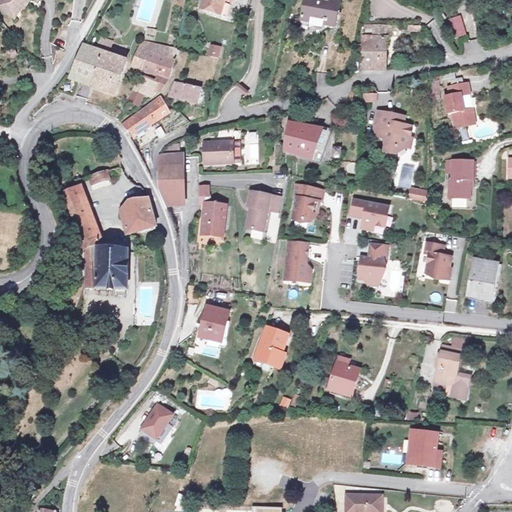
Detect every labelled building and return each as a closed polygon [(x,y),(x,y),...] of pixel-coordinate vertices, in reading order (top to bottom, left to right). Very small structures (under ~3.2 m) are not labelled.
[(0,0),(0,13),(6,17),(11,9),(16,11),(22,0),(0,0)] [(205,0),(202,10),(221,16),(227,0),(232,1),(232,0),(205,0)] [(305,1),(298,35),(323,40),(324,33),(335,34),(340,7),(330,5),(330,7),(323,6),(323,4),(305,1)] [(446,19),(450,38),(465,35),(461,16),(446,19)] [(385,25),(357,24),(357,29),(379,30),(379,37),(385,37),(391,37),(390,25),(385,25)] [(152,35),(159,37),(161,30),(154,28),(152,35)] [(358,52),(386,51),(385,37),(379,37),(379,30),(357,29),(358,52)] [(100,49),(88,45),(73,77),(113,94),(126,62),(124,60),(125,55),(119,53),(117,58),(110,55),(112,50),(114,44),(104,40),(100,49)] [(172,60),(174,51),(137,41),(130,67),(141,70),(146,53),(164,58),(172,60)] [(209,44),(206,56),(219,59),(222,47),(209,44)] [(119,53),(112,50),(110,55),(117,58),(119,53)] [(386,51),(358,52),(358,70),(385,69),(386,51)] [(152,88),(159,90),(166,76),(168,71),(160,68),(164,58),(146,53),(141,70),(156,75),(155,79),(152,88)] [(160,68),(168,71),(172,60),(164,58),(160,68)] [(140,74),(130,88),(150,95),(152,88),(155,79),(140,74)] [(440,75),(432,76),(433,96),(439,95),(438,81),(441,81),(440,75)] [(199,88),(175,81),(169,96),(193,104),(199,88)] [(467,82),(446,86),(448,95),(443,96),(446,114),(451,113),(454,128),(474,124),(471,108),(463,110),(460,97),(469,95),(467,82)] [(140,107),(143,94),(130,91),(126,103),(140,107)] [(362,103),(376,102),(375,93),(371,93),(371,92),(361,93),(362,103)] [(128,132),(132,139),(143,130),(142,128),(167,110),(159,98),(151,103),(124,127),(128,132)] [(398,154),(398,150),(405,147),(412,148),(414,138),(410,138),(412,127),(403,125),(404,116),(378,111),(373,136),(387,138),(385,152),(398,154)] [(293,133),(295,125),(287,124),(286,132),(293,133)] [(329,132),(295,125),(293,133),(286,132),(285,151),(301,158),(321,163),(329,132)] [(160,129),(153,132),(156,138),(163,135),(160,129)] [(178,149),(167,149),(164,151),(162,157),(177,157),(178,149)] [(230,149),(203,150),(202,169),(231,168),(230,149)] [(181,208),(180,157),(177,157),(162,157),(160,161),(158,167),(158,196),(165,209),(181,208)] [(475,160),(449,159),(449,179),(447,179),(447,198),(471,199),(472,181),(474,181),(475,160)] [(108,163),(91,169),(94,176),(110,170),(108,163)] [(81,180),(63,187),(86,239),(84,239),(84,242),(93,239),(104,234),(81,180)] [(292,196),(293,195),(289,219),(309,223),(317,214),(320,201),(322,201),(325,191),(325,189),(294,184),(292,196)] [(207,186),(199,186),(199,196),(207,196),(207,186)] [(280,197),(270,196),(249,192),(246,207),(249,207),(251,208),(247,230),(263,233),(267,211),(277,213),(280,197)] [(151,203),(148,195),(132,195),(123,202),(132,228),(157,226),(151,203)] [(387,207),(352,200),(349,215),(362,218),(360,228),(371,230),(372,224),(383,226),(387,207)] [(223,238),(226,204),(202,202),(199,235),(223,238)] [(93,239),(84,242),(86,260),(94,259),(93,239)] [(103,242),(102,282),(121,284),(132,284),(134,284),(133,245),(103,242)] [(308,282),(310,271),(305,264),(307,245),(287,242),(282,279),(308,282)] [(376,286),(385,270),(384,261),(386,247),(368,245),(367,259),(359,258),(357,279),(364,280),(367,285),(376,286)] [(444,249),(426,246),(425,255),(429,256),(426,276),(439,278),(441,280),(449,282),(451,271),(450,271),(451,260),(442,258),(444,249)] [(94,259),(86,260),(88,282),(96,283),(94,259)] [(500,264),(478,261),(473,297),(495,300),(500,264)] [(222,343),(230,314),(208,310),(201,338),(222,343)] [(289,336),(267,328),(255,362),(274,368),(279,354),(282,355),(289,336)] [(473,343),(457,339),(456,346),(472,350),(473,343)] [(463,359),(464,352),(446,348),(444,355),(460,358),(463,359)] [(279,354),(274,368),(282,370),(286,356),(282,355),(279,354)] [(453,385),(460,358),(444,355),(437,381),(448,384),(453,385)] [(460,358),(453,385),(456,386),(463,359),(460,358)] [(340,359),(338,365),(330,392),(351,398),(359,372),(349,368),(351,363),(340,359)] [(218,380),(210,376),(208,381),(215,385),(218,380)] [(333,381),(326,378),(322,389),(330,392),(333,381)] [(446,391),(448,384),(437,381),(435,389),(446,391)] [(293,399),(287,396),(284,405),(290,407),(293,399)] [(159,439),(169,423),(175,415),(159,404),(143,428),(159,439)] [(159,439),(164,442),(174,427),(169,423),(159,439)] [(469,456),(485,463),(492,449),(488,447),(494,434),(481,428),(469,456)] [(439,432),(415,430),(412,464),(436,467),(436,465),(437,453),(439,432)] [(258,461),(259,446),(252,445),(251,461),(258,461)] [(250,466),(251,481),(264,481),(263,465),(250,466)] [(384,511),(385,497),(350,496),(349,511),(384,511)] [(197,505),(197,511),(221,511),(224,511),(224,503),(197,505)]
